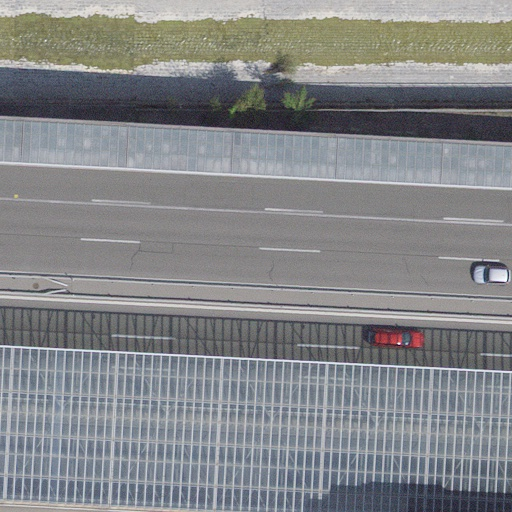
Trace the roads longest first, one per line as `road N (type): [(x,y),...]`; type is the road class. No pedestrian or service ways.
road 1 (motorway): [(0,349),(511,375)]
road 2 (primary): [(0,453),(511,478)]
road 3 (motorway): [(434,258),(0,235)]
